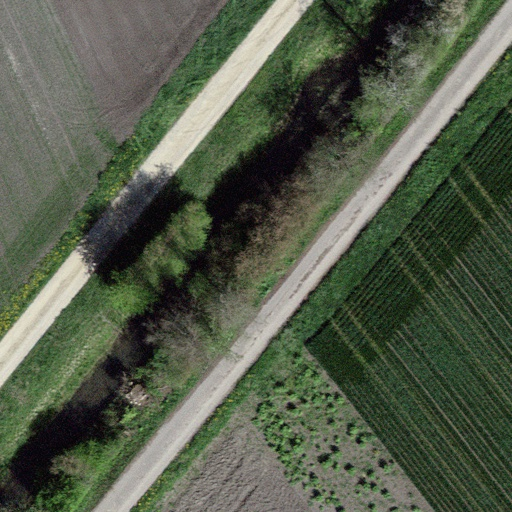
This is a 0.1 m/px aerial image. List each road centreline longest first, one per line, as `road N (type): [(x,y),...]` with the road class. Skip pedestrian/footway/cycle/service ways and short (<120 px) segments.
road 1 (track): [(511,64),(156,511)]
road 2 (track): [(299,0),(0,375)]
